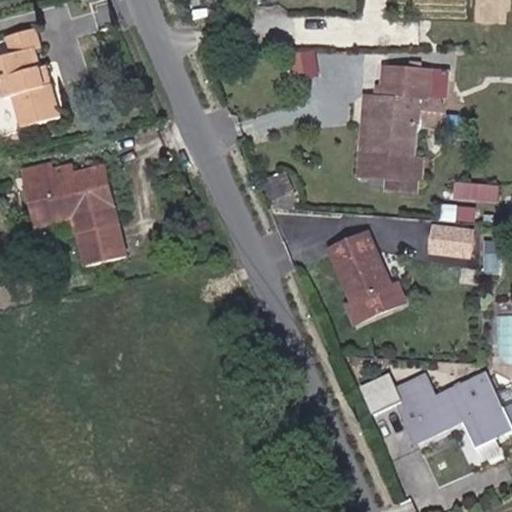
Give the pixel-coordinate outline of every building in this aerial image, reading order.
[(49,48),(43,27),(13,36),(18,58),(0,63),(0,82),(0,84),(7,82),(11,98),(22,95),(31,127),(69,117),(60,83),(52,85),(42,50),(49,48)] [(321,52),(294,52),(294,76),(321,76),(321,52)] [(367,92),(364,173),(373,173),(427,176),(427,150),(420,149),(422,96),(438,96),(438,63),(387,61),(385,93),(376,92),(367,92)] [(137,254),(116,166),(84,174),(68,178),(65,169),(63,162),(31,168),(45,224),(81,215),(93,265),(137,254)] [(68,178),(84,174),(82,165),(65,169),(68,178)] [(427,186),(427,176),(399,175),(399,185),(427,186)] [(502,200),(503,184),(458,181),(457,197),(502,200)] [(477,273),(478,229),(444,228),(443,242),(425,241),(425,258),(443,258),(443,271),(477,273)] [(376,232),(339,248),(362,302),(356,305),(365,325),(414,303),(405,284),(399,286),(376,232)] [(395,373),(367,385),(380,413),(404,402),(421,441),(472,419),(484,446),(511,433),(511,407),(511,405),(507,407),(495,378),(471,389),(469,385),(444,396),(432,373),(401,387),(395,373)]
